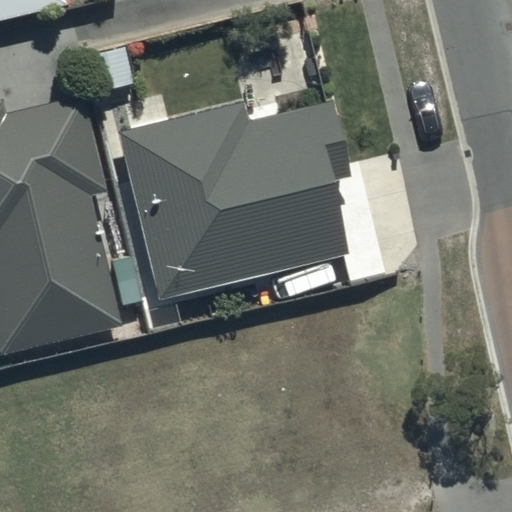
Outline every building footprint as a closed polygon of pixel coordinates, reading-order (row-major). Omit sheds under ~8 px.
[(0,0),(0,22),(54,9),(51,0),(0,0)] [(249,47),(261,103),(318,91),(307,35),(249,47)] [(117,54),(74,62),(85,116),(100,113),(96,95),(124,89),(117,54)] [(0,357),(105,334),(74,196),(89,193),(70,105),(0,120),(0,357)] [(234,107),(106,138),(145,299),(335,254),(317,180),(335,176),(318,107),(238,126),(234,107)]
